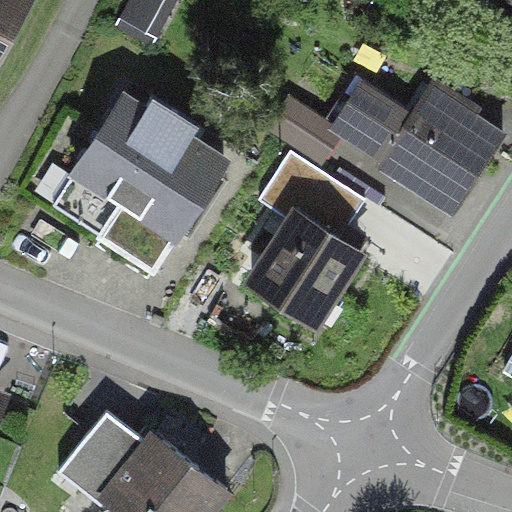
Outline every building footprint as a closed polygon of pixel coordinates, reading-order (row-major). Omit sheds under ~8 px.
[(0,0),(0,58),(32,0),(0,0)] [(185,0),(129,0),(122,13),(164,37),(185,0)] [(255,150),(126,69),(38,208),(167,289),(255,150)] [(379,168),(448,212),(505,125),(435,80),(379,168)] [(246,286),(316,335),(370,257),(300,209),(246,286)] [(511,367),(495,395),(511,405),(511,367)] [(0,442),(19,392),(0,384),(0,442)] [(85,480),(125,511),(228,511),(242,495),(140,413),(85,480)]
